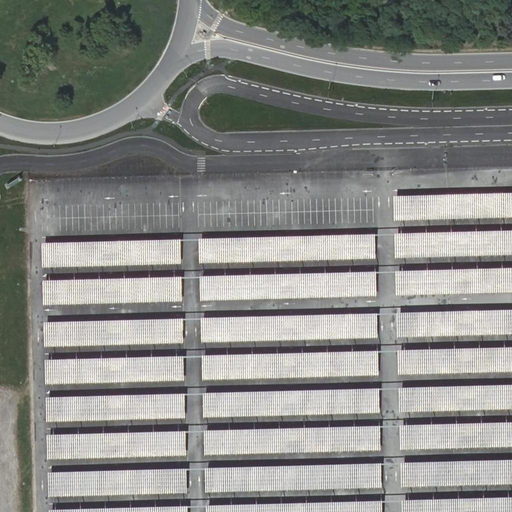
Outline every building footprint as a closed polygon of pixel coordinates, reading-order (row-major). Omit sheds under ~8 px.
[(511,194),(394,197),(395,222),(511,218),(511,194)] [(511,231),(394,235),(395,259),(511,256),(511,231)] [(374,235),(200,240),(201,264),(375,259),(374,235)] [(180,241),(43,244),(43,268),(181,265),(180,241)] [(511,269),(395,272),(395,297),(511,293),(511,269)] [(374,273),(200,277),(201,301),(375,297),(374,273)] [(181,278),(43,282),(44,306),(181,302),(181,278)] [(511,311),(396,314),(397,338),(511,335),(511,311)] [(376,314),(202,319),(202,343),(377,338),(376,314)] [(182,320),(45,323),(46,348),(183,344),(182,320)] [(511,348),(397,352),(398,376),(511,372),(511,348)] [(376,352),(202,356),(202,381),(377,376),(376,352)] [(183,357),(46,361),(47,385),(184,381),(183,357)] [(511,385),(398,389),(398,413),(511,410),(511,385)] [(378,389),(204,394),(205,418),(379,414),(378,389)] [(184,395),(46,398),(47,422),(184,419),(184,395)] [(511,423),(399,427),(400,451),(511,448),(511,423)] [(378,427),(204,432),(205,456),(379,451),(378,427)] [(185,432),(48,436),(49,460),(186,457),(185,432)] [(511,460),(400,464),(401,488),(511,484),(511,460)] [(380,464),(206,469),(207,493),(381,488),(380,464)] [(186,469),(49,473),(49,497),(187,493),(186,469)] [(511,511),(511,498),(401,502),(401,511),(511,511)] [(380,511),(380,502),(206,507),(206,511),(380,511)]
